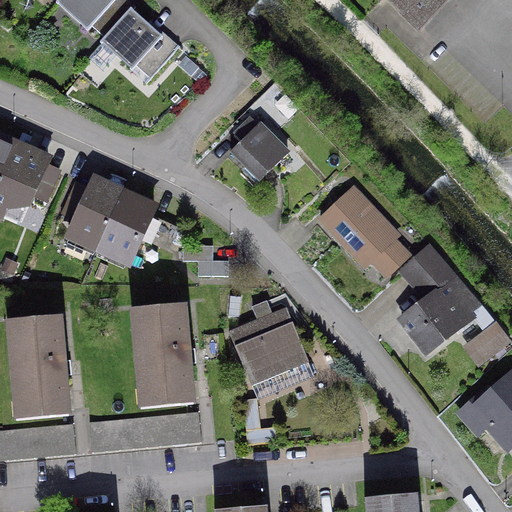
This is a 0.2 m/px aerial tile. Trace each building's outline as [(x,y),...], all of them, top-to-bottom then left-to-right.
[(58,0),(148,81),(174,52),(149,30),(115,0),(58,0)] [(388,0),(417,28),(444,0),(388,0)] [(249,122),(234,136),(235,136),(236,135),(243,141),(229,155),(230,156),(231,155),(257,182),(258,183),(285,156),(284,155),(258,129),(258,128),(257,127),(256,129),(249,122)] [(0,218),(0,219),(5,209),(26,207),(46,162),(20,150),(0,141),(0,218)] [(127,265),(152,211),(130,200),(111,192),(92,183),(67,238),(127,265)] [(348,195),(319,222),(363,268),(392,241),(348,195)] [(211,263),(211,248),(181,248),(181,263),(196,263),(196,278),(226,278),(226,263),(211,263)] [(399,276),(411,289),(440,263),(429,250),(399,276)] [(478,308),(440,263),(411,289),(423,304),(399,323),(424,354),(470,319),(467,316),(478,308)] [(146,409),(190,405),(182,310),(138,314),(141,347),(134,348),(138,390),(144,389),(146,409)] [(248,384),(305,361),(284,311),(227,334),(248,384)] [(21,421),(66,417),(57,322),(13,326),(16,358),(9,359),(13,402),(20,401),(21,421)] [(466,350),(477,365),(500,347),(489,333),(466,350)] [(511,445),(511,375),(487,399),(481,392),(458,412),(478,435),(489,425),(509,448),(511,445)] [(199,444),(196,414),(87,425),(90,455),(199,444)] [(0,462),(74,456),(71,426),(0,432),(0,462)] [(415,511),(414,497),(370,502),(370,511),(415,511)]
